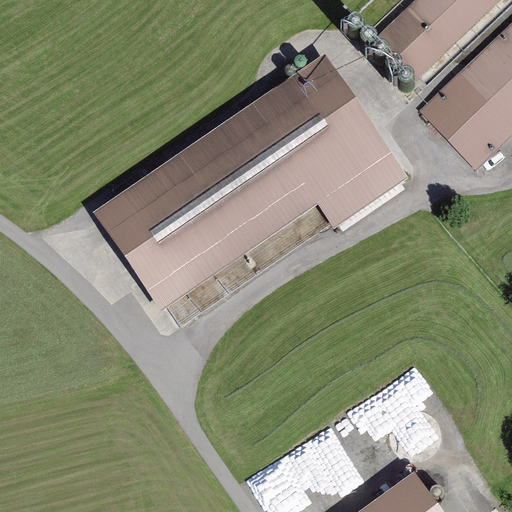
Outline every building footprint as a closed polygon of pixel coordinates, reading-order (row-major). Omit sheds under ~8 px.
[(419,0),(377,41),(417,83),(505,0),(419,0)] [(511,26),(419,114),(476,174),(511,140),(511,26)] [(325,60),(94,219),(162,317),(318,210),(334,232),(409,181),(325,60)] [(326,427),(361,484),(394,464),(376,436),(407,416),(430,452),(463,432),(423,367),(326,427)] [(370,511),(438,511),(415,480),(370,511)]
